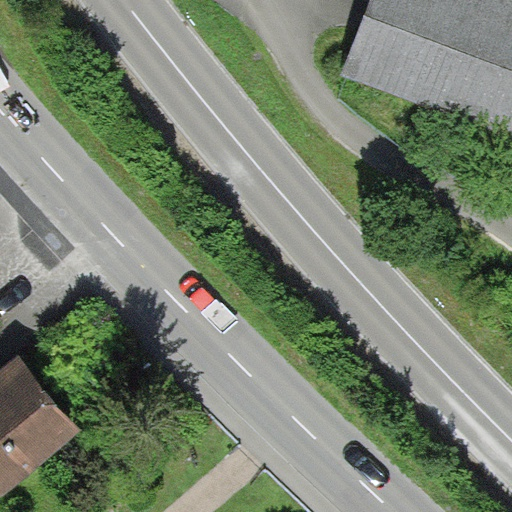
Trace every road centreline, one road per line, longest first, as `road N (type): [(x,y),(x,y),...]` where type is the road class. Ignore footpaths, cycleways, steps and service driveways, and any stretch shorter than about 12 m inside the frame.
road 1 (trunk): [(511,439),(272,180),(125,0)]
road 2 (secondary): [(0,108),(284,412),(390,511)]
